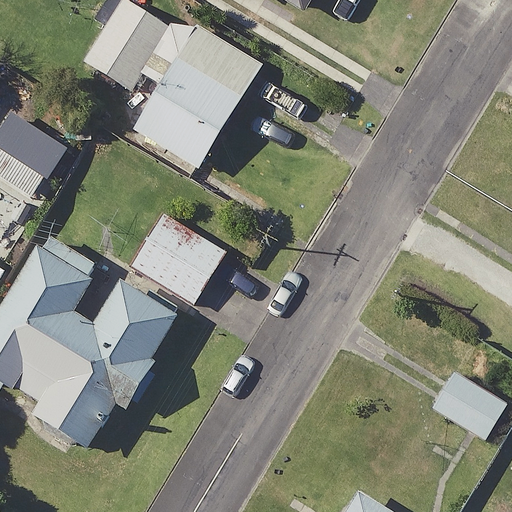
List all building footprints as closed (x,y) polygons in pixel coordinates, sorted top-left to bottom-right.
[(331,0),(261,0),(265,2),(265,0),(286,0),(320,19),(331,0)] [(272,75),(134,2),(98,70),(143,94),(152,78),(175,90),(149,139),(219,175),(272,75)] [(239,258),(173,218),(142,271),(207,310),(239,258)] [(83,446),(115,464),(195,321),(138,289),(112,335),(86,320),(113,273),(54,240),(0,335),(0,393),(12,401),(17,393),(53,414),(48,423),(61,430),(53,444),(76,457),(83,446)] [(511,415),(511,408),(455,372),(432,408),(493,446),(511,415)] [(391,511),(362,494),(350,511),(391,511)]
